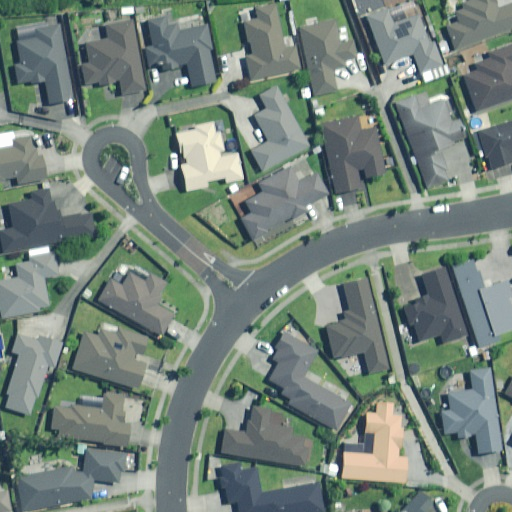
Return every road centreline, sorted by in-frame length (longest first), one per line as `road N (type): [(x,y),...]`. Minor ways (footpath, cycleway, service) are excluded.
road 1 (residential): [(511,207),(322,246),(246,299)]
road 2 (residential): [(246,299),(195,377),(180,417),(172,511)]
road 3 (residential): [(154,223),(134,142),(99,137),(91,161),(97,176)]
